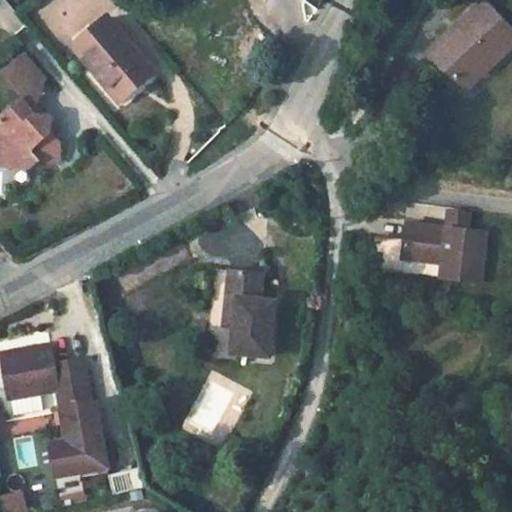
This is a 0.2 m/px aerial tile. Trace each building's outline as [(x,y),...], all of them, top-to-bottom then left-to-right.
[(468,32),(438,59),(468,89),(491,63),(498,69),(511,54),(511,30),(488,2),(462,28),(468,32)] [(104,8),(71,40),(114,87),(133,68),(142,77),(156,64),(104,8)] [(0,59),(0,63),(20,86),(41,68),(19,43),(0,59)] [(0,164),(29,164),(34,157),(58,160),(59,145),(46,131),(37,130),(30,122),(31,113),(15,94),(0,106),(0,164)] [(30,122),(37,130),(46,131),(49,118),(45,113),(31,113),(30,122)] [(467,215),(447,213),(445,233),(465,235),(467,215)] [(414,264),(442,268),(440,282),(481,287),(487,238),(465,235),(445,233),(405,228),(403,243),(374,240),(370,274),(399,278),(401,263),(402,252),(415,254),(414,264)] [(415,254),(402,252),(401,263),(414,264),(415,254)] [(236,269),(233,297),(242,298),(239,326),(237,352),(275,355),(279,313),(274,312),(275,300),(265,299),(268,273),(236,269)] [(242,298),(233,297),(230,325),(239,326),(242,298)] [(49,344),(0,351),(0,353),(7,397),(56,389),(59,408),(89,403),(82,359),(52,364),(49,344)] [(89,403),(59,408),(65,441),(48,443),(53,476),(105,467),(100,435),(95,403),(89,403)] [(100,435),(105,467),(115,466),(110,434),(100,435)]
